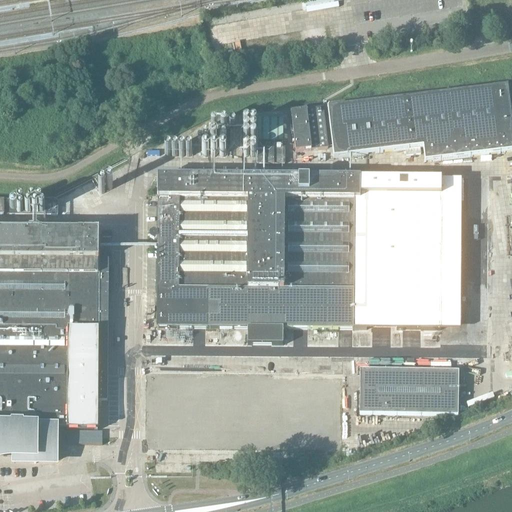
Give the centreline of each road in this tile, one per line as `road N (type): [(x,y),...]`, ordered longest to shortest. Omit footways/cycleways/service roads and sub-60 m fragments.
road 1 (unclassified): [(511,46),(219,93),(68,171),(0,175)]
road 2 (tertiary): [(197,511),(447,443),(511,416)]
road 3 (unknown): [(128,452),(0,470)]
